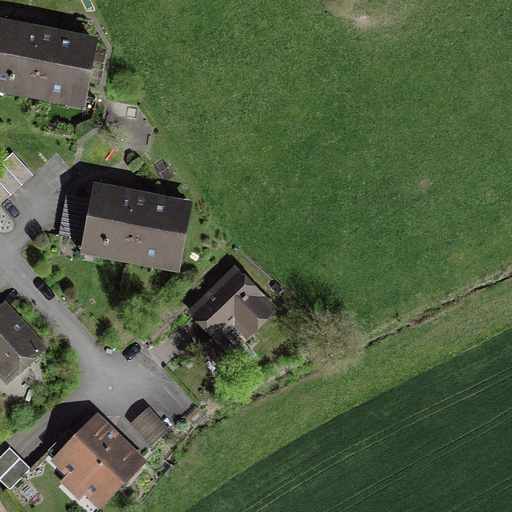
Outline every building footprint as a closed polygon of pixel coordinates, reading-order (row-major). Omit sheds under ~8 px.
[(98,47),(0,27),(0,100),(84,117),(98,47)] [(0,200),(28,178),(10,156),(0,163),(0,200)] [(197,209),(97,189),(83,257),(184,277),(197,209)] [(275,310),(241,273),(190,320),(223,357),(275,310)] [(45,356),(2,310),(0,311),(0,378),(9,388),(45,356)] [(149,409),(131,425),(150,447),(168,431),(149,409)] [(106,511),(150,468),(100,419),(50,471),(92,511),(106,511)] [(0,466),(0,479),(2,482),(20,462),(12,454),(0,466)] [(31,473),(20,462),(2,482),(13,492),(31,473)]
